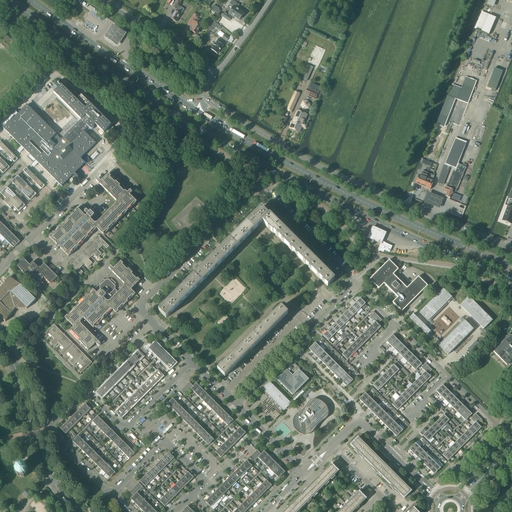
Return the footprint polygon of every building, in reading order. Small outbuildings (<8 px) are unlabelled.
[(170,18),(176,22),(184,9),(179,6),(180,3),(177,1),(173,7),(176,9),(170,18)] [(233,19),(234,17),(239,20),(243,13),(233,7),(228,15),(224,13),(221,16),(229,21),(231,18),(233,19)] [(481,16),(475,28),(474,32),(474,31),(487,37),(489,33),(495,18),(483,12),(481,16)] [(187,24),(192,27),(193,27),(190,31),(196,34),(198,31),(199,31),(198,30),(200,27),(198,26),(198,24),(195,22),(198,17),(194,14),(187,24)] [(126,35),(112,25),(103,38),(117,47),(126,35)] [(223,46),(217,41),(211,49),(217,54),(223,46)] [(487,87),(492,89),(491,90),(495,92),(495,90),(499,79),(502,71),(494,68),(490,78),(487,87)] [(452,98),(457,99),(468,104),(476,82),(471,80),(465,78),(461,89),(458,87),(457,90),(451,88),(448,96),(452,98)] [(305,94),(315,99),(321,88),(310,83),(305,94)] [(21,146),(58,183),(61,186),(71,176),(74,179),(75,179),(75,180),(76,180),(77,179),(78,178),(78,177),(78,176),(77,176),(75,173),(85,163),(80,158),(95,143),(84,132),(88,127),(90,129),(91,130),(92,130),(92,129),(93,129),(94,128),(94,127),(93,126),(95,124),(103,133),(111,125),(89,103),(81,95),(76,100),(61,85),(53,93),(81,120),(61,140),(56,134),(27,105),(3,129),(9,135),(8,135),(11,138),(12,137),(18,143),(21,146)] [(299,94),(296,92),(295,92),(287,110),(291,112),(299,94)] [(289,128),(296,132),(299,133),(301,127),(305,129),(307,125),(303,123),(307,115),(303,113),(304,109),(308,109),(310,105),(307,101),(303,101),(301,105),(303,109),(302,112),(297,110),(289,128)] [(446,114),(441,113),(437,124),(441,126),(446,114)] [(437,181),(440,182),(444,184),(450,167),(452,162),(460,144),(459,144),(461,141),(461,140),(455,138),(444,165),(444,164),(437,181)] [(0,147),(2,150),(0,152),(3,156),(5,153),(9,150),(1,142),(0,141),(0,147)] [(5,153),(3,156),(6,159),(8,156),(13,161),(15,162),(18,159),(16,157),(9,150),(5,153)] [(0,158),(0,164),(5,169),(6,170),(9,167),(8,166),(3,161),(6,159),(3,156),(0,158)] [(445,196),(450,198),(453,191),(455,192),(466,167),(458,164),(455,172),(453,171),(447,185),(448,185),(447,188),(445,187),(444,191),(447,193),(445,196)] [(29,177),(27,179),(30,182),(32,180),(35,177),(28,169),(26,167),(23,171),(25,172),(29,177)] [(415,184),(422,187),(428,173),(422,171),(420,176),(419,175),(415,184)] [(428,173),(422,187),(430,190),(433,181),(432,181),(434,176),(428,173)] [(59,229),(56,232),(52,236),(51,235),(49,237),(57,245),(54,248),(54,249),(54,250),(55,250),(56,250),(57,250),(59,247),(68,257),(92,233),(93,232),(96,228),(102,234),(105,231),(106,232),(110,228),(109,227),(112,225),(114,222),(116,223),(120,219),(119,218),(121,215),(124,213),(125,214),(127,212),(126,211),(133,203),(134,204),(136,202),(129,195),(132,193),(132,192),(132,191),(132,190),(131,190),(130,190),(127,193),(125,191),(124,192),(119,187),(120,186),(116,182),(115,183),(109,178),(110,177),(108,174),(101,182),(99,179),(98,179),(97,179),(96,179),(96,180),(96,181),(99,184),(116,201),(116,204),(97,223),(95,223),(90,219),(94,215),(90,212),(89,213),(87,210),(86,210),(85,210),(83,209),(84,207),(81,205),(77,209),(78,210),(59,229)] [(18,176),(15,179),(16,181),(24,188),(27,185),(30,182),(27,179),(24,182),(20,177),(18,176)] [(32,180),(30,182),(32,185),(35,183),(40,187),(41,189),(44,186),(43,184),(35,177),(32,180)] [(18,188),(15,191),(18,194),(21,191),(24,188),(16,181),(15,179),(12,182),(13,184),(18,188)] [(27,185),(24,188),(31,196),(33,197),(36,194),(34,192),(30,188),(32,185),(30,182),(27,185)] [(7,187),(3,190),(5,192),(13,199),(16,196),(18,194),(15,191),(13,193),(8,189),(7,187)] [(21,191),(18,194),(21,197),(24,194),(28,199),(30,200),(33,197),(31,196),(24,188),(21,191)] [(3,201),(7,205),(13,199),(5,192),(3,190),(0,193),(2,195),(6,199),(3,201)] [(436,196),(428,193),(424,203),(432,206),(439,209),(443,199),(436,196)] [(16,196),(13,199),(20,207),(22,209),(25,205),(23,204),(19,199),(21,197),(18,194),(16,196)] [(13,199),(7,205),(10,209),(13,206),(17,210),(19,212),(22,209),(20,207),(13,199)] [(511,224),(511,220),(511,206),(508,205),(502,220),(503,221),(504,221),(504,222),(505,222),(506,222),(507,222),(508,223),(509,223),(510,223),(511,224)] [(261,208),(248,220),(256,228),(262,222),(272,233),(273,232),(280,225),(272,217),(274,216),(271,213),(269,214),(268,215),(261,208)] [(256,228),(248,220),(240,228),(239,227),(236,230),(237,231),(222,246),(221,245),(218,248),(219,249),(204,264),(203,263),(200,266),(202,267),(187,282),(185,281),(182,284),(184,285),(169,300),(167,299),(165,302),(166,303),(158,310),(166,318),(175,309),(252,232),(256,228)] [(285,230),(280,225),(273,232),(327,286),(334,279),(329,274),(330,272),(327,270),(326,271),(315,260),(316,259),(314,256),(312,257),(301,246),(303,245),(300,242),(299,244),(288,233),(289,232),(286,229),(285,230)] [(386,233),(372,227),(370,231),(367,239),(381,245),(386,233)] [(1,236),(5,240),(11,233),(7,229),(4,232),(1,236)] [(5,240),(9,244),(15,238),(11,233),(5,240)] [(94,240),(93,241),(100,247),(103,245),(106,249),(108,247),(109,247),(109,246),(98,235),(97,236),(98,236),(94,239),(94,240)] [(15,238),(9,244),(13,248),(20,242),(15,238)] [(88,245),(99,256),(101,254),(98,250),(100,247),(93,241),(93,242),(92,241),(88,245)] [(392,246),(387,244),(384,243),(382,242),(378,250),(383,252),(384,250),(389,252),(392,246)] [(85,249),(84,250),(91,257),(93,254),(97,258),(99,256),(88,245),(84,249),(85,249)] [(79,254),(90,265),(92,263),(88,259),(91,257),(84,250),(83,251),(83,250),(79,254)] [(76,259),(75,260),(81,266),(84,264),(88,267),(90,265),(79,254),(75,258),(76,259)] [(30,265),(29,265),(23,258),(20,261),(20,262),(19,262),(16,265),(29,279),(32,276),(32,275),(33,274),(40,281),(43,278),(43,277),(50,284),(53,281),(54,280),(57,277),(44,264),(41,267),(40,268),(33,261),(30,264),(31,264),(30,265)] [(81,266),(75,260),(74,260),(70,264),(70,263),(69,264),(80,275),(81,275),(81,274),(83,272),(79,269),(81,266)] [(392,303),(401,312),(427,286),(418,277),(407,288),(393,275),(398,269),(389,260),(369,280),(379,289),(384,284),(397,297),(392,303)] [(64,318),(73,326),(73,327),(69,331),(88,350),(95,343),(98,346),(99,346),(100,346),(100,345),(100,344),(100,343),(80,324),(80,321),(83,318),(92,327),(111,308),(116,313),(118,311),(117,310),(124,303),(125,304),(126,303),(125,302),(134,293),(131,290),(140,281),(137,278),(136,279),(131,274),(132,273),(128,269),(127,270),(122,265),(123,264),(121,261),(113,269),(111,266),(110,266),(109,266),(108,267),(108,268),(109,268),(124,284),(124,286),(117,294),(116,293),(117,291),(115,289),(115,286),(114,285),(115,284),(111,279),(110,281),(109,280),(106,280),(105,281),(103,279),(99,284),(100,285),(99,286),(99,289),(100,290),(97,292),(98,293),(97,293),(93,289),(92,290),(93,291),(68,317),(67,316),(64,318)] [(0,317),(5,323),(15,310),(21,310),(27,309),(35,300),(23,287),(21,285),(10,277),(5,284),(4,285),(0,288),(0,317)] [(38,297),(30,289),(29,291),(37,299),(38,297)] [(442,289),(419,313),(427,321),(451,297),(442,289)] [(42,299),(47,304),(49,305),(51,303),(44,297),(41,293),(39,295),(42,299)] [(468,297),(460,306),(484,330),(492,321),(468,297)] [(360,298),(355,303),(360,308),(365,304),(360,298)] [(355,303),(351,307),(356,312),(360,308),(355,303)] [(281,307),(260,327),(254,334),(253,333),(217,369),(225,377),(288,314),(288,313),(281,307)] [(351,307),(347,311),(352,317),(356,312),(351,307)] [(347,311),(343,315),(348,321),(352,317),(347,311)] [(413,314),(410,317),(427,335),(431,332),(413,314)] [(343,315),(339,319),(344,325),(348,321),(343,315)] [(339,319),(334,324),(340,329),(344,325),(339,319)] [(465,321),(439,347),(448,355),(473,330),(465,321)] [(375,322),(370,326),(376,332),(380,327),(377,324),(375,322)] [(49,334),(51,337),(58,330),(57,329),(58,329),(54,325),(54,324),(43,335),(43,336),(45,338),(49,334)] [(334,324),(330,328),(336,333),(340,329),(334,324)] [(370,326),(366,330),(372,336),(376,332),(370,326)] [(330,328),(326,332),(332,337),(336,333),(330,328)] [(52,345),(63,334),(59,330),(59,331),(58,330),(51,337),(54,339),(50,343),(52,345)] [(366,330),(362,335),(367,340),(372,336),(366,330)] [(332,337),(326,332),(323,335),(328,341),(332,337)] [(511,334),(511,335),(509,333),(500,343),(501,344),(493,352),(507,365),(511,359),(511,334)] [(58,343),(61,346),(67,339),(67,338),(63,334),(52,345),(54,346),(54,347),(58,343)] [(362,335),(358,339),(363,344),(367,340),(362,335)] [(386,341),(390,345),(396,339),(392,335),(386,341)] [(62,354),(73,343),(69,340),(68,340),(67,339),(61,346),(63,348),(60,352),(62,354)] [(358,339),(354,343),(359,348),(363,344),(358,339)] [(390,345),(394,350),(401,343),(396,339),(390,345)] [(468,349),(471,353),(480,344),(476,341),(468,349)] [(150,350),(153,353),(159,347),(155,342),(152,345),(150,348),(149,349),(150,350)] [(68,353),(70,355),(77,349),(76,348),(77,347),(73,344),(73,343),(62,354),(62,355),(62,354),(64,357),(68,353)] [(309,349),(313,353),(319,347),(315,343),(309,349)] [(354,343),(350,347),(355,352),(359,348),(354,343)] [(394,350),(398,354),(405,348),(401,343),(394,350)] [(153,353),(157,357),(163,351),(159,347),(153,353)] [(313,353),(317,358),(323,351),(319,347),(313,353)] [(350,347),(346,351),(351,356),(355,352),(350,347)] [(398,354),(403,358),(409,352),(405,348),(398,354)] [(71,364),(82,353),(78,349),(77,349),(70,355),(73,358),(69,362),(71,364)] [(137,351),(134,355),(139,361),(143,357),(137,351)] [(157,357),(161,361),(167,355),(163,351),(157,357)] [(317,358),(321,362),(327,355),(323,351),(317,358)] [(351,356),(346,351),(342,355),(347,360),(351,356)] [(403,358),(407,362),(413,356),(409,352),(403,358)] [(77,362),(80,365),(86,358),(85,357),(86,357),(82,353),(71,364),(73,366),(77,362)] [(134,355),(129,359),(135,365),(139,361),(134,355)] [(161,361),(165,365),(171,359),(167,355),(161,361)] [(321,362),(325,366),(332,360),(327,355),(321,362)] [(407,362),(411,366),(417,360),(413,356),(407,362)] [(86,358),(80,365),(82,367),(78,371),(80,373),(81,373),(92,362),(91,362),(88,358),(87,359),(86,358)] [(129,359),(125,363),(131,369),(135,365),(129,359)] [(171,359),(165,365),(169,369),(176,363),(171,359)] [(325,366),(330,370),(336,364),(332,360),(325,366)] [(417,360),(411,366),(415,370),(416,369),(421,364),(417,360)] [(307,376),(296,365),(292,361),(282,372),(282,373),(281,374),(280,374),(277,376),(279,378),(277,380),(292,395),(308,380),(306,378),(307,376)] [(125,363),(121,367),(127,373),(131,369),(125,363)] [(330,370),(334,374),(340,368),(336,364),(330,370)] [(393,365),(389,369),(394,375),(399,370),(393,365)] [(121,367),(117,372),(123,377),(127,373),(121,367)] [(334,374),(338,378),(344,372),(340,368),(334,374)] [(389,369),(385,374),(390,379),(394,375),(389,369)] [(157,371),(153,375),(159,380),(162,377),(157,371)] [(117,372),(113,376),(119,381),(123,377),(117,372)] [(338,378),(342,382),(348,376),(344,372),(338,378)] [(425,372),(420,376),(426,382),(430,377),(427,374),(425,372)] [(385,374),(380,378),(386,383),(390,379),(385,374)] [(153,375),(149,379),(155,384),(159,380),(153,375)] [(113,376),(109,380),(115,385),(119,381),(113,376)] [(348,376),(342,382),(346,387),(352,380),(348,376)] [(420,376),(416,381),(422,386),(426,382),(420,376)] [(380,378),(376,382),(382,387),(386,383),(380,378)] [(149,379),(145,383),(151,388),(155,384),(149,379)] [(109,380),(105,384),(110,389),(115,385),(109,380)] [(416,381),(412,385),(418,390),(422,386),(416,381)] [(382,387),(376,382),(373,385),(378,391),(382,387)] [(145,383),(141,387),(146,392),(151,388),(145,383)] [(190,389),(195,393),(201,388),(196,383),(193,386),(191,388),(190,389)] [(105,384),(101,388),(106,393),(110,389),(105,384)] [(267,396),(260,403),(262,405),(259,408),(266,415),(268,413),(270,415),(269,415),(274,421),(280,415),(279,414),(282,412),(281,411),(283,410),(284,410),(290,404),(271,384),(264,391),(269,396),(268,397),(267,396)] [(412,385),(408,389),(413,394),(418,390),(412,385)] [(436,391),(440,396),(447,389),(442,385),(436,391)] [(141,387),(137,391),(142,397),(146,392),(141,387)] [(106,393),(101,388),(96,393),(102,398),(106,393)] [(195,393),(199,397),(205,392),(201,388),(195,393)] [(310,389),(299,399),(302,402),(307,397),(306,396),(311,390),(310,389)] [(408,389),(404,393),(409,398),(413,394),(408,389)] [(440,396),(444,400),(451,394),(447,389),(440,396)] [(137,391),(133,395),(138,401),(142,397),(137,391)] [(199,397),(203,402),(209,396),(205,392),(199,397)] [(359,399),(363,404),(369,397),(365,393),(359,399)] [(404,393),(400,397),(405,402),(409,398),(404,393)] [(444,400),(449,404),(455,398),(451,394),(444,400)] [(133,395),(129,399),(134,405),(138,401),(133,395)] [(203,402),(207,406),(213,400),(209,396),(203,402)] [(363,404),(367,408),(373,401),(369,397),(363,404)] [(400,397),(396,401),(401,406),(405,402),(400,397)] [(317,399),(316,399),(316,398),(315,398),(314,398),(313,398),(312,399),(311,399),(310,400),(309,400),(309,401),(308,401),(308,402),(307,403),(306,404),(305,405),(304,407),(303,408),(302,409),(301,410),(300,411),(298,412),(297,413),(296,413),(295,414),(295,415),(294,415),(294,416),(293,417),(293,418),(292,419),(292,420),(292,421),(292,422),(292,423),(292,424),(292,425),(293,426),(293,427),(293,428),(294,429),(295,430),(296,431),(297,431),(297,432),(298,432),(299,433),(300,433),(301,434),(302,434),(303,434),(304,434),(305,434),(306,434),(307,434),(308,433),(309,433),(310,433),(311,432),(311,431),(312,431),(313,430),(314,428),(315,427),(316,426),(317,424),(318,423),(319,422),(321,421),(322,420),(323,419),(325,418),(326,417),(326,416),(327,416),(327,415),(327,414),(327,413),(327,412),(328,411),(327,410),(327,409),(327,408),(327,407),(326,406),(326,405),(325,405),(325,404),(324,403),(323,402),(322,401),(321,400),(320,400),(319,399),(318,399),(317,399)] [(449,404),(453,408),(459,402),(455,398),(449,404)] [(129,399),(125,403),(130,409),(134,405),(129,399)] [(167,404),(172,409),(177,403),(172,399),(167,404)] [(207,406),(211,410),(217,404),(213,400),(207,406)] [(367,408),(371,412),(378,406),(373,401),(367,408)] [(401,406),(396,401),(392,405),(397,410),(401,406)] [(453,408),(457,412),(463,406),(459,402),(453,408)] [(125,403),(121,408),(126,413),(130,409),(125,403)] [(172,409),(176,413),(181,407),(177,403),(172,409)] [(85,404),(81,408),(87,413),(90,409),(85,404)] [(211,410),(216,414),(221,408),(217,404),(211,410)] [(371,412),(375,416),(382,410),(378,406),(371,412)] [(457,412),(461,416),(467,410),(463,406),(457,412)] [(176,413),(180,417),(185,412),(181,407),(176,413)] [(81,408),(77,412),(82,417),(87,413),(81,408)] [(126,413),(121,408),(116,412),(121,418),(126,413)] [(216,414),(220,418),(225,413),(221,408),(216,414)] [(375,416),(380,420),(386,414),(382,410),(375,416)] [(467,410),(461,416),(465,421),(466,419),(471,414),(467,410)] [(77,412),(73,416),(78,421),(82,417),(77,412)] [(180,417),(184,421),(189,416),(185,412),(180,417)] [(220,418),(224,422),(229,417),(225,413),(220,418)] [(380,420),(384,424),(390,418),(386,414),(380,420)] [(443,415),(439,419),(444,425),(449,420),(443,415)] [(73,416),(69,420),(74,425),(78,421),(73,416)] [(92,422),(96,426),(101,420),(97,416),(92,422)] [(184,421),(188,425),(193,420),(189,416),(184,421)] [(229,417),(224,422),(228,426),(233,420),(229,417)] [(384,424),(388,428),(394,422),(390,418),(384,424)] [(439,419),(435,424),(440,429),(444,425),(439,419)] [(69,420),(65,424),(70,429),(74,425),(69,420)] [(96,426),(100,430),(105,424),(101,420),(96,426)] [(188,425),(192,429),(197,424),(193,420),(188,425)] [(388,428),(392,432),(398,426),(394,422),(388,428)] [(475,422),(471,427),(476,432),(481,428),(478,425),(475,422)] [(70,429),(65,424),(60,429),(66,434),(70,429)] [(100,430),(104,434),(109,428),(105,424),(100,430)] [(192,429),(196,433),(202,428),(197,424),(192,429)] [(435,424),(431,428),(436,433),(440,429),(435,424)] [(398,426),(392,432),(396,437),(402,430),(398,426)] [(240,427),(236,431),(242,437),(245,433),(240,427)] [(471,427),(467,431),(472,436),(476,432),(471,427)] [(104,434),(108,438),(114,432),(109,428),(104,434)] [(196,433),(200,437),(206,432),(202,428),(196,433)] [(431,428),(426,432),(432,437),(436,433),(431,428)] [(236,431),(232,435),(238,441),(242,437),(236,431)] [(467,431),(462,435),(468,441),(472,436),(467,431)] [(108,438),(112,442),(118,437),(114,432),(108,438)] [(200,437),(204,441),(210,436),(206,432),(200,437)] [(432,437),(426,432),(423,436),(428,441),(432,437)] [(232,435),(228,439),(233,445),(238,441),(232,435)] [(462,435),(458,439),(464,445),(468,441),(462,435)] [(73,441),(76,445),(82,440),(78,436),(73,441)] [(210,436),(204,441),(208,445),(214,440),(210,436)] [(112,442),(116,446),(122,441),(118,437),(112,442)] [(403,498),(404,498),(411,491),(365,445),(358,438),(358,437),(350,445),(351,445),(369,463),(404,498),(403,498)] [(228,439),(224,444),(229,449),(233,445),(228,439)] [(458,439),(454,443),(460,449),(464,445),(458,439)] [(76,445),(80,449),(86,444),(82,440),(76,445)] [(116,446),(120,450),(126,445),(122,441),(116,446)] [(409,449),(413,453),(419,447),(415,443),(409,449)] [(454,443),(450,447),(455,453),(460,449),(454,443)] [(80,449),(85,453),(90,448),(86,444),(80,449)] [(224,444),(220,448),(225,453),(229,449),(224,444)] [(120,450),(125,454),(130,449),(126,445),(120,450)] [(413,453),(417,458),(423,451),(419,447),(413,453)] [(450,447),(446,452),(451,457),(455,453),(450,447)] [(85,453),(89,457),(94,452),(90,448),(85,453)] [(225,453),(220,448),(215,452),(221,458),(225,453)] [(130,449),(125,454),(129,459),(135,453),(130,449)] [(258,457),(262,462),(268,456),(264,451),(261,454),(259,456),(258,457)] [(417,458),(421,462),(428,456),(423,451),(417,458)] [(89,457),(93,461),(98,456),(94,452),(89,457)] [(168,452),(164,457),(169,462),(174,458),(168,452)] [(451,457),(446,452),(442,455),(448,461),(451,457)] [(93,461),(97,465),(102,460),(98,456),(93,461)] [(262,462),(266,466),(272,460),(268,456),(262,462)] [(421,462),(425,466),(432,460),(428,456),(421,462)] [(164,457),(160,461),(165,467),(169,462),(164,457)] [(97,465),(101,470),(106,464),(102,460),(97,465)] [(246,460),(243,464),(248,469),(252,466),(246,460)] [(266,466),(270,470),(276,464),(272,460),(266,466)] [(425,466),(430,470),(436,464),(432,460),(425,466)] [(160,461),(156,465),(161,471),(165,467),(160,461)] [(17,466),(15,470),(15,471),(16,472),(15,473),(15,474),(16,473),(17,475),(21,477),(23,477),(24,477),(24,476),(26,475),(28,471),(27,469),(28,469),(28,468),(27,468),(26,466),(22,464),(20,465),(19,464),(19,465),(17,466)] [(101,470),(105,474),(110,468),(106,464),(101,470)] [(243,464),(239,468),(244,474),(248,469),(243,464)] [(270,470),(274,474),(280,468),(276,464),(270,470)] [(297,511),(338,471),(338,472),(338,471),(331,464),(283,511),(297,511)] [(436,464),(430,470),(434,474),(440,468),(436,464)] [(156,465),(151,469),(157,475),(161,471),(156,465)] [(110,468),(105,474),(110,478),(115,473),(110,468)] [(239,468),(235,472),(240,478),(244,474),(239,468)] [(274,474),(271,478),(269,480),(270,481),(276,476),(278,478),(285,472),(280,468),(274,474)] [(151,469),(147,474),(153,479),(157,475),(151,469)] [(188,472),(183,477),(189,482),(193,477),(188,472)] [(235,472),(230,476),(236,482),(240,478),(235,472)] [(147,474),(143,478),(149,483),(153,479),(147,474)] [(230,476),(226,480),(232,486),(236,482),(230,476)] [(183,477),(179,481),(185,486),(189,482),(183,477)] [(149,483),(143,478),(140,481),(145,487),(149,483)] [(226,480),(222,485),(228,490),(232,486),(226,480)] [(266,480),(262,484),(268,489),(271,485),(266,480)] [(179,481),(175,485),(181,490),(185,486),(179,481)] [(262,484),(258,488),(264,493),(268,489),(262,484)] [(175,485),(171,489),(177,494),(181,490),(175,485)] [(222,485),(218,489),(224,494),(228,490),(222,485)] [(258,488),(254,492),(260,497),(264,493),(258,488)] [(171,489),(167,493),(172,499),(177,494),(171,489)] [(218,489),(214,493),(219,498),(224,494),(218,489)] [(358,492),(338,511),(352,511),(366,499),(359,491),(358,492)] [(254,492),(250,496),(255,501),(260,497),(254,492)] [(130,499),(135,503),(141,497),(137,493),(136,494),(133,496),(130,499)] [(167,493),(163,497),(168,503),(172,499),(167,493)] [(214,493),(210,497),(215,502),(219,498),(214,493)] [(250,496),(246,500),(251,505),(255,501),(250,496)] [(135,503),(139,507),(145,501),(141,497),(135,503)] [(168,503),(163,497),(159,501),(165,506),(168,503)] [(215,502),(210,497),(205,502),(211,507),(215,502)] [(246,500),(242,504),(247,510),(251,505),(246,500)] [(139,507),(143,511),(149,505),(145,501),(139,507)]
